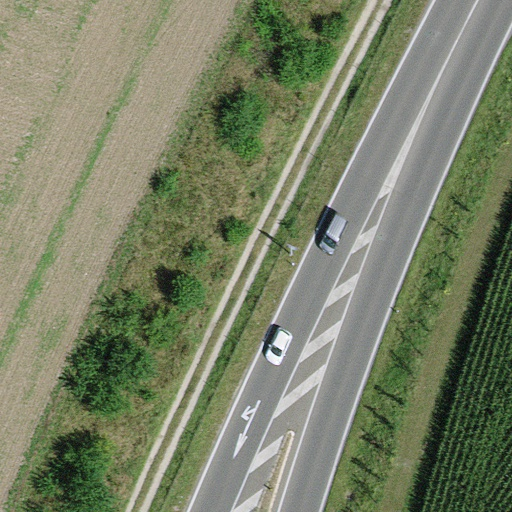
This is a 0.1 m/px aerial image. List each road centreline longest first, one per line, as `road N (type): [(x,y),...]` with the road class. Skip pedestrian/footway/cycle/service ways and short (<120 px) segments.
road 1 (primary): [(473,0),(365,180),(211,511)]
road 2 (track): [(136,511),(380,0)]
road 3 (primary): [(301,511),(369,306),(487,0)]
